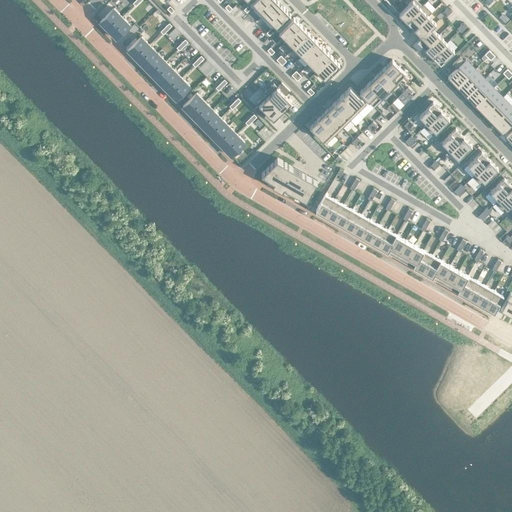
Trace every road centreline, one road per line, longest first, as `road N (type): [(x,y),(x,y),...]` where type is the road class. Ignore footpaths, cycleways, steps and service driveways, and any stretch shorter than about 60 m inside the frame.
road 1 (residential): [(236,180),(511,339)]
road 2 (residential): [(75,19),(236,180)]
road 3 (residential): [(384,128),(356,156),(359,168),(478,231)]
road 4 (residential): [(478,231),(384,128)]
